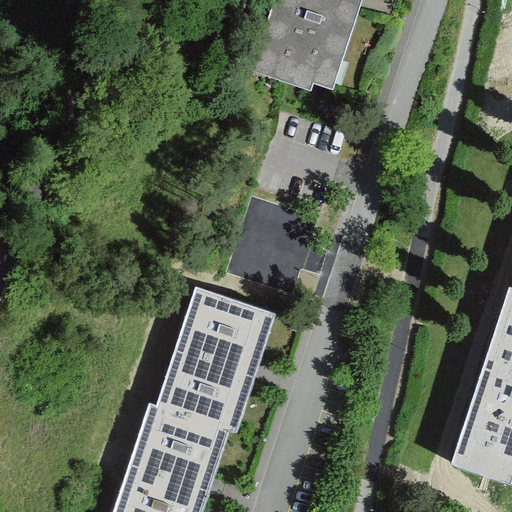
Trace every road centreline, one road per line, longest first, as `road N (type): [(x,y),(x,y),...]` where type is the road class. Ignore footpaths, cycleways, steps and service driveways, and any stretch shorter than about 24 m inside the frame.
road 1 (residential): [(110,0),(0,280)]
road 2 (residential): [(430,0),(359,188)]
